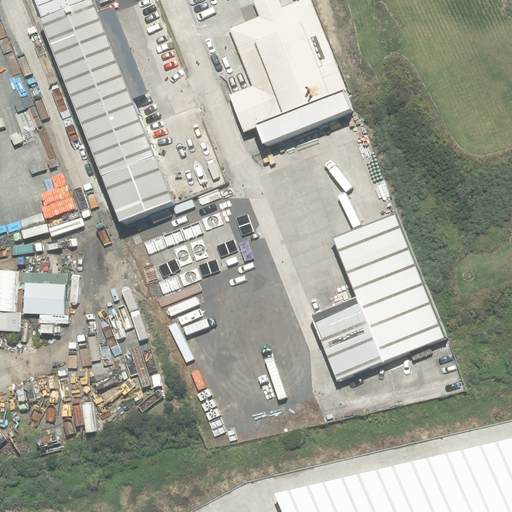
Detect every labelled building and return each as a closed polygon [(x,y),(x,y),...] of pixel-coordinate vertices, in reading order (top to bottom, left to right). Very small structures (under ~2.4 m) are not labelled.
[(84,0),(27,0),(120,222),(169,202),(84,0)] [(354,109),(308,0),(297,0),(226,30),(273,142),(354,109)] [(443,337),(391,213),(331,238),(358,301),(316,319),(341,379),(443,337)] [(18,273),(0,272),(0,312),(17,313),(18,273)] [(24,284),(28,284),(27,315),(66,316),(67,286),(69,287),(69,276),(24,274),(24,284)] [(0,312),(0,331),(23,333),(24,314),(17,313),(0,312)] [(511,511),(511,442),(281,496),(287,511),(511,511)]
